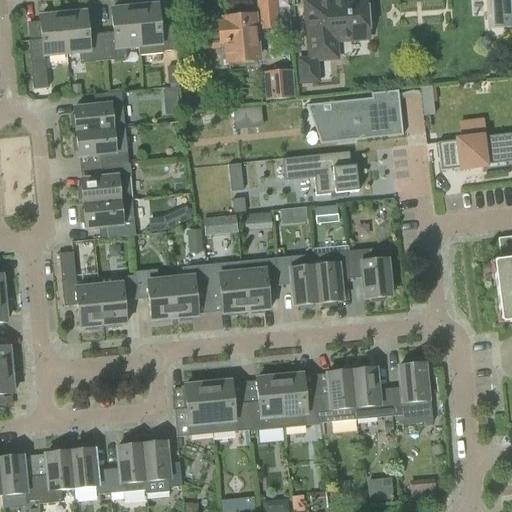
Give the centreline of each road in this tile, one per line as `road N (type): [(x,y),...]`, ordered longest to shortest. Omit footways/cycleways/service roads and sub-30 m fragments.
road 1 (residential): [(440,323),(173,350),(155,361)]
road 2 (residential): [(466,511),(460,349),(440,323)]
road 3 (residential): [(155,361),(158,414),(49,425)]
road 4 (residential): [(30,240),(45,221),(35,129),(11,105)]
road 5 (residential): [(44,369),(30,240)]
